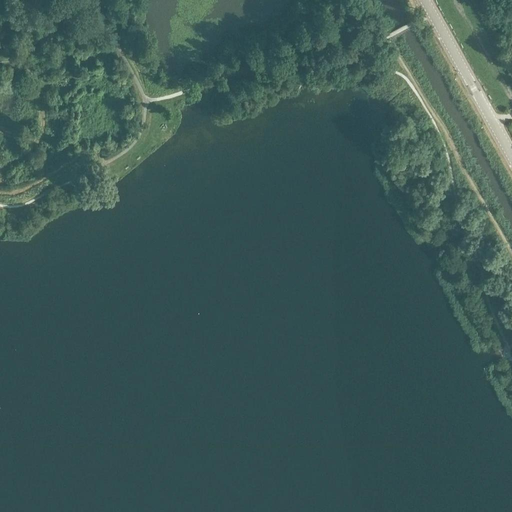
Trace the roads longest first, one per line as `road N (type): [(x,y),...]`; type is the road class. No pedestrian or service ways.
road 1 (unknown): [(414,82),(511,255)]
road 2 (unclassified): [(511,158),(423,0)]
